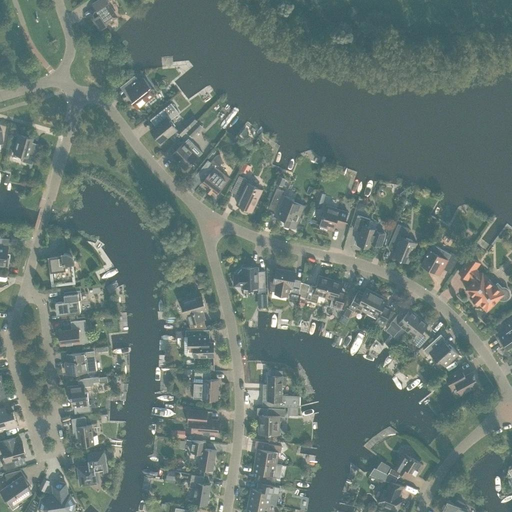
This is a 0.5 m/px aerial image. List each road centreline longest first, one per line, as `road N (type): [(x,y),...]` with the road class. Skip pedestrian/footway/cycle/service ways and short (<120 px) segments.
road 1 (residential): [(511,402),(453,316),(408,285),(211,218)]
road 2 (residential): [(224,511),(241,402),(211,218)]
road 3 (residential): [(22,294),(78,92)]
road 4 (residential): [(211,218),(139,151),(101,99),(78,92)]
road 5 (residential): [(55,426),(42,299),(22,294)]
road 6 (residential): [(22,294),(7,348),(35,430)]
road 7 (residential): [(511,410),(453,457),(420,511)]
